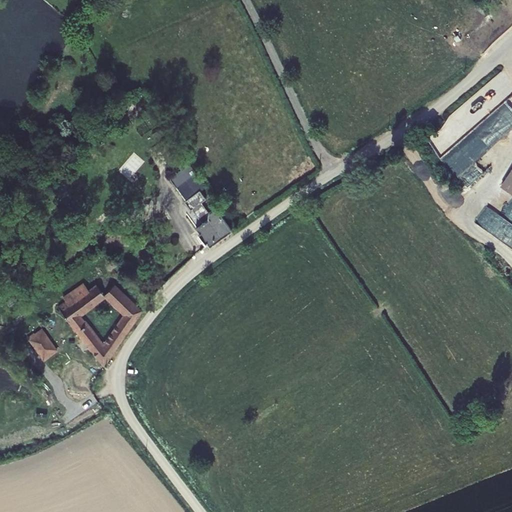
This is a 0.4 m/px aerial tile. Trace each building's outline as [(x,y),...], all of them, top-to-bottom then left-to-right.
[(201,185),(189,168),(175,178),(187,195),(201,185)] [(511,172),(503,184),(511,190),(511,172)] [(0,217),(9,213),(0,196),(0,217)] [(487,205),(476,221),(511,245),(511,206),(505,217),(487,205)] [(209,218),(195,227),(209,245),(231,229),(217,209),(213,209),(208,212),(207,216),(209,218)] [(109,290),(102,281),(97,285),(105,296),(109,290)] [(89,291),(84,284),(63,298),(65,301),(58,307),(69,321),(79,314),(105,296),(97,285),(89,291)] [(114,284),(109,290),(105,296),(124,314),(133,323),(142,311),(114,284)] [(84,320),(79,314),(69,321),(74,328),(84,320)] [(133,323),(124,314),(119,323),(128,330),(133,323)] [(103,365),(128,330),(119,323),(103,344),(84,320),(74,328),(103,365)] [(57,349),(43,330),(22,345),(36,364),(44,358),(57,349)]
